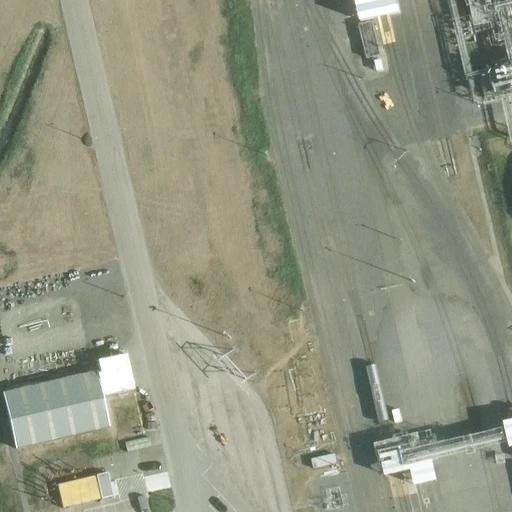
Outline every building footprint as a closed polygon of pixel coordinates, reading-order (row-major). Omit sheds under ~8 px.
[(356,0),(361,23),(402,14),(398,0),(356,0)] [(455,0),(449,0),(467,82),(469,82),(473,101),(482,107),(486,106),(488,107),(497,105),(498,111),(504,110),(511,143),(511,0),(477,0),(483,24),(475,26),(471,15),(459,17),(455,0)] [(360,26),(367,60),(381,56),(373,23),(360,26)] [(96,371),(2,393),(16,450),(110,428),(96,371)] [(439,482),(429,441),(380,452),(386,478),(412,472),(415,487),(439,482)] [(93,477),(56,486),(62,509),(99,500),(93,477)]
